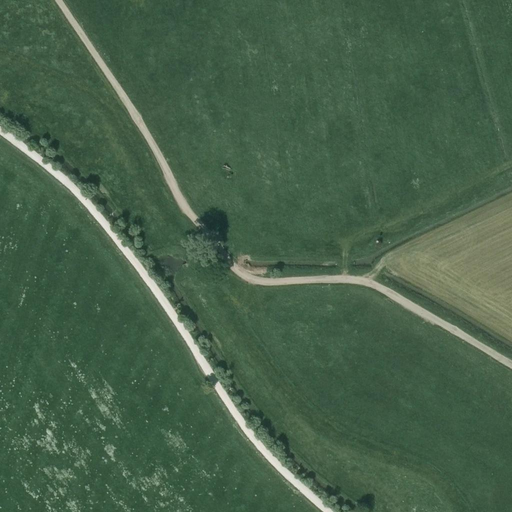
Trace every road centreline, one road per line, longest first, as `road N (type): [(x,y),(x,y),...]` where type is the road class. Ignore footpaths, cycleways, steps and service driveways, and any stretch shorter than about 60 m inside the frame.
road 1 (track): [(511,366),(377,285),(261,282),(239,274),(182,203),(57,0)]
road 2 (unclassified): [(0,131),(98,216),(240,422),(330,511)]
